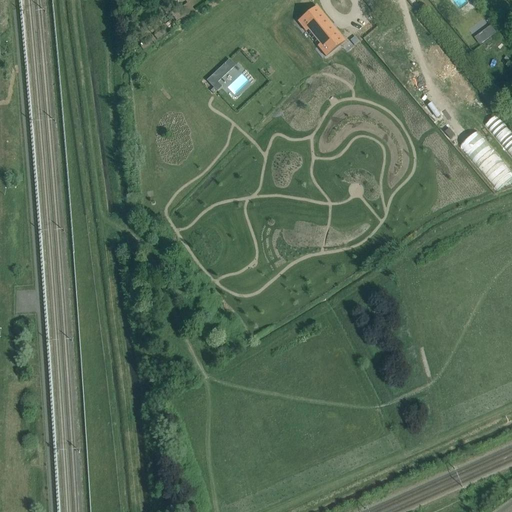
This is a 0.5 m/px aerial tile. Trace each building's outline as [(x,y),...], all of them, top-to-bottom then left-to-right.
[(451,0),(459,9),(468,2),(466,0),(451,0)] [(311,11),(297,22),(305,32),(308,29),(320,44),(317,47),(325,57),(344,42),(316,6),(311,11)] [(358,27),(348,15),(340,21),(351,34),(358,27)] [(496,33),(491,26),(474,38),(480,46),(496,33)] [(229,59),(207,81),(217,91),(221,87),(217,83),(235,66),(229,59)] [(511,134),(496,117),(486,126),(511,157),(511,134)] [(511,172),(478,133),(460,148),(498,192),(511,180),(511,172)]
